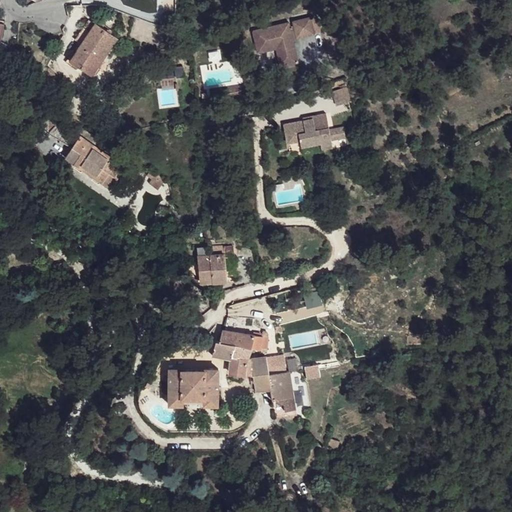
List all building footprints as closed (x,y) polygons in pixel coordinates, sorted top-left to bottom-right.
[(176,20),(166,16),(162,26),(176,31),(176,20)] [(312,33),(308,17),(291,20),(292,26),(287,27),(286,21),(250,29),(254,45),(267,43),(268,49),(274,48),(279,66),(296,62),(292,43),(290,36),(295,35),(295,37),(312,33)] [(97,23),(90,18),(76,39),(83,44),(97,23)] [(119,38),(97,23),(83,44),(76,54),(72,60),(78,65),(94,75),(119,38)] [(267,43),(254,45),(256,52),(268,49),(267,43)] [(68,61),(72,60),(76,54),(73,52),(68,61)] [(156,69),(159,107),(178,106),(176,77),(184,77),(183,67),(156,69)] [(303,120),(284,124),(288,143),(300,141),(301,147),(321,143),(322,149),(333,147),(332,141),(330,129),(326,113),(313,116),(314,118),(303,120)] [(78,134),(60,121),(52,133),(70,145),(78,134)] [(330,129),(332,141),(345,138),(343,127),(330,129)] [(82,134),(67,156),(111,188),(127,165),(82,134)] [(153,178),(158,171),(153,168),(148,174),(153,178)] [(153,178),(150,181),(160,188),(167,178),(158,171),(153,178)] [(211,244),(211,253),(226,253),(225,245),(225,243),(211,244)] [(201,282),(214,281),(211,253),(208,253),(207,245),(197,246),(201,282)] [(234,256),(233,245),(225,245),(226,253),(227,257),(234,256)] [(227,257),(226,253),(211,253),(214,281),(228,280),(227,257)] [(181,279),(177,272),(166,278),(174,292),(185,286),(184,285),(181,279)] [(181,279),(184,285),(191,281),(188,275),(181,279)] [(217,340),(213,354),(232,358),(231,371),(229,371),(228,374),(234,376),(234,377),(241,378),(242,373),(254,374),(251,358),(248,358),(250,351),(251,349),(255,334),(223,329),(220,340),(217,340)] [(263,335),(259,350),(263,353),(265,353),(269,337),(266,337),(267,333),(264,333),(263,335)] [(251,349),(259,350),(263,335),(255,334),(251,349)] [(268,356),(271,374),(279,372),(276,355),(268,356)] [(257,389),(272,388),(269,374),(271,374),(267,356),(251,358),(254,374),(257,389)] [(321,374),(319,362),(305,365),(305,368),(307,378),(321,374)] [(170,403),(183,403),(184,396),(205,396),(205,403),(218,403),(219,368),(205,368),(205,369),(184,369),(184,367),(170,368),(170,403)] [(271,374),(269,374),(272,388),(273,399),(278,398),(284,403),(285,410),(297,407),(290,370),(271,374)] [(339,441),(330,438),(327,448),(337,451),(339,441)]
